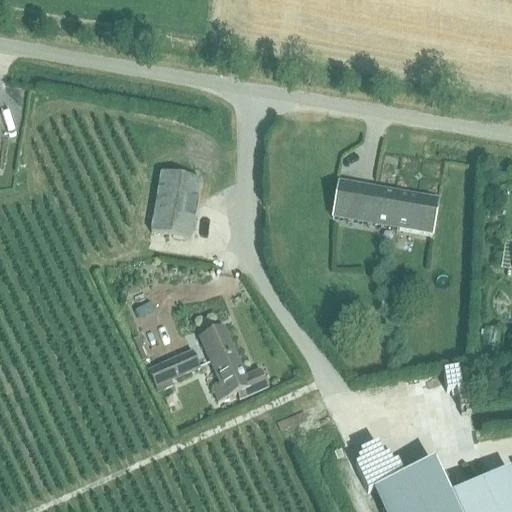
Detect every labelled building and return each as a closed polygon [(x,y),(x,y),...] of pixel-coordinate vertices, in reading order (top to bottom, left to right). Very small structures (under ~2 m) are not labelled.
[(190,242),(201,183),(161,176),(151,235),(190,242)] [(438,202),(422,200),(339,185),(332,221),(432,238),(438,202)] [(126,287),(129,297),(147,291),(144,281),(126,287)] [(167,344),(177,340),(170,324),(160,328),(167,344)] [(200,341),(221,390),(213,393),(219,406),(237,398),(239,403),(268,390),(260,373),(245,379),(223,330),(200,341)] [(192,355),(152,372),(161,394),(173,389),(171,384),(200,371),(192,355)] [(450,501),(434,466),(373,494),(381,511),(511,511),(511,478),(509,473),(450,501)]
